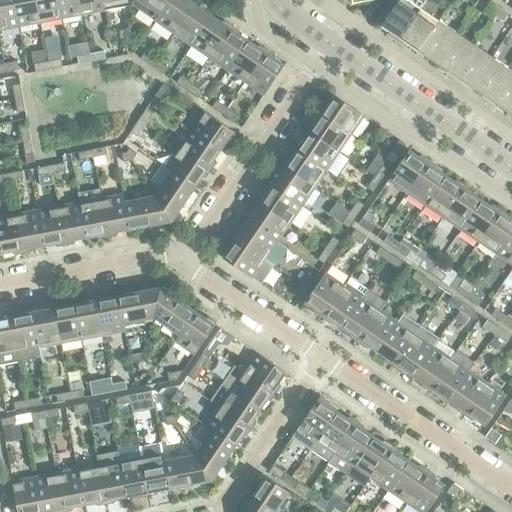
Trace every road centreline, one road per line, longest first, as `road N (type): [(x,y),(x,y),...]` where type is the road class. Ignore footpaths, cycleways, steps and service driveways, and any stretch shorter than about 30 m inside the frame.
road 1 (residential): [(330,44),(184,255)]
road 2 (residential): [(511,492),(322,360)]
road 3 (tertiary): [(511,167),(330,44)]
road 4 (residential): [(184,255),(0,286)]
road 5 (residential): [(221,511),(322,360)]
road 6 (residential): [(322,360),(192,269),(184,255)]
